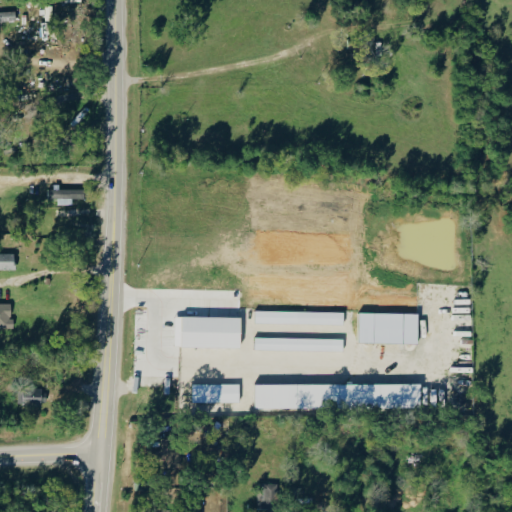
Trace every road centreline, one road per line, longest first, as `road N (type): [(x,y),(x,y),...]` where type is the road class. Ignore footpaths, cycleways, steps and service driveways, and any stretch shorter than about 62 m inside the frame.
road 1 (secondary): [(118,0),(114,270),(97,457)]
road 2 (residential): [(117,114),(332,78),(393,47),(511,44)]
